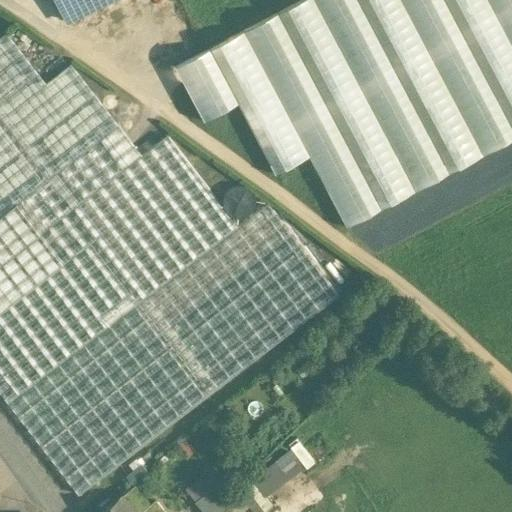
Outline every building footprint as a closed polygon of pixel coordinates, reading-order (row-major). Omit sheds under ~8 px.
[(55,0),(63,19),(109,0),(55,0)] [(306,155),(336,220),(511,137),(511,0),(278,0),(164,54),(195,120),(233,102),(266,173),(306,155)] [(45,83),(6,32),(0,36),(0,392),(79,495),(339,294),(268,202),(236,226),(166,135),(141,155),(70,63),(45,83)] [(346,283),(334,267),(328,271),(341,287),(346,283)] [(285,452),(253,480),(262,491),(294,462),(285,452)] [(142,467),(128,477),(134,485),(135,485),(148,475),(142,467)] [(194,502),(218,482),(208,471),(185,490),(194,502)] [(253,480),(253,479),(237,491),(253,511),(262,511),(272,505),(262,491),(253,480)] [(218,482),(194,502),(203,511),(223,511),(229,507),(235,502),(218,482)] [(121,496),(100,511),(140,511),(148,506),(150,504),(135,485),(134,485),(121,496)] [(241,511),(243,511),(235,502),(229,507),(233,511),(241,511)]
